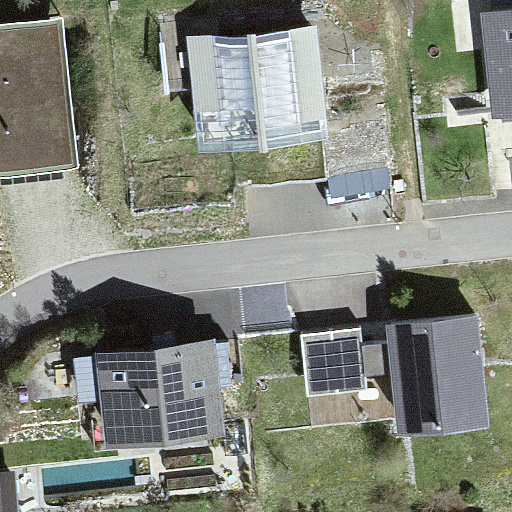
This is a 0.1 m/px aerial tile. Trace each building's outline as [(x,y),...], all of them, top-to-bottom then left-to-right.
[(498,107),(511,105),(511,8),(487,11),(498,107)] [(266,182),(326,176),(311,27),(191,40),(202,135),(260,129),(266,182)] [(0,139),(60,133),(49,37),(0,42),(0,139)] [(359,325),(300,331),(306,390),(366,384),(364,370),(394,366),(400,421),(484,412),(473,312),(389,321),(391,339),(361,342),(359,325)] [(225,339),(103,352),(112,432),(215,421),(211,382),(229,381),(225,339)]
